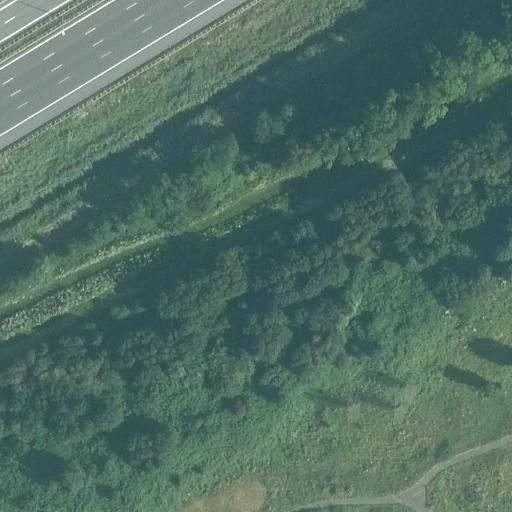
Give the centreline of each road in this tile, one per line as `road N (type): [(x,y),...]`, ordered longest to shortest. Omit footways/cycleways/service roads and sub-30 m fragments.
road 1 (track): [(511,64),(231,212),(0,307)]
road 2 (motorway): [(0,104),(171,0)]
